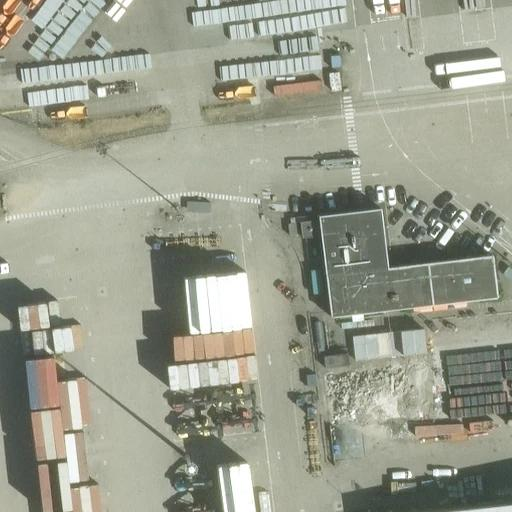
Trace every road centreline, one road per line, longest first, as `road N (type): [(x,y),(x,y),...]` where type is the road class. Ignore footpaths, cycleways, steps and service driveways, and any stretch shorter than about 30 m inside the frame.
road 1 (unknown): [(184,178),(216,511)]
road 2 (unknown): [(82,231),(110,511)]
